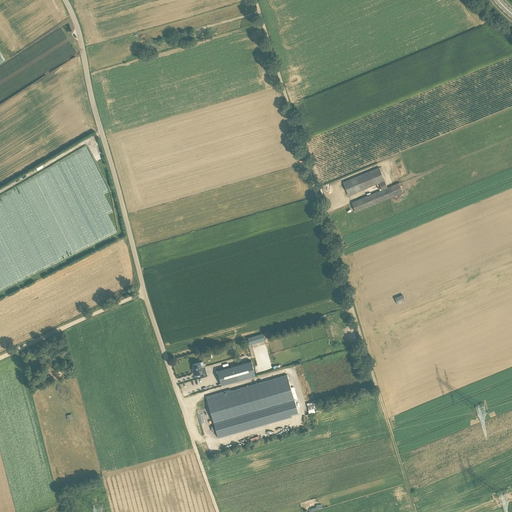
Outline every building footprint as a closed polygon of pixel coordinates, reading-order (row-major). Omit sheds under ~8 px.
[(56,45),(67,38),(64,34),(42,48),(45,52),(50,49),(50,48),(56,44),(56,45)] [(348,180),(343,182),(349,195),(379,183),(382,190),(351,202),(355,212),(360,210),(403,192),(399,183),(388,188),(379,167),(348,180)] [(397,303),(406,301),(403,294),(395,297),(397,303)] [(250,344),(266,340),(264,333),(248,337),(250,344)] [(204,361),(198,363),(193,364),(195,370),(193,371),(194,375),(200,373),(201,376),(208,374),(204,361)] [(251,361),(217,370),(222,385),(256,375),(251,361)] [(299,413),(287,374),(231,390),(230,389),(206,396),(209,405),(208,405),(209,408),(210,408),(218,438),(299,413)]
